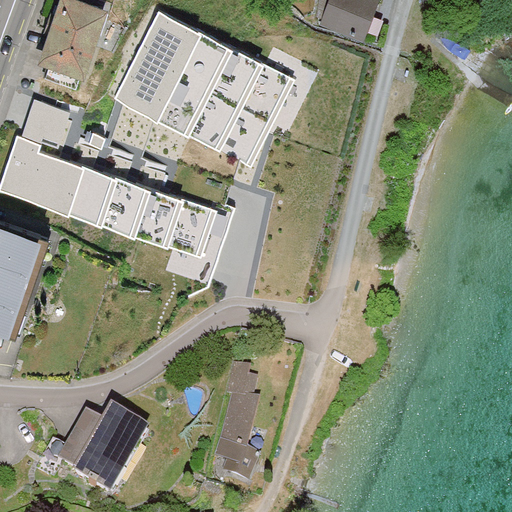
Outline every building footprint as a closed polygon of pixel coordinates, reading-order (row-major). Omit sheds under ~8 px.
[(61,0),(38,66),(82,81),(106,11),(74,0),(61,0)] [(384,0),(331,0),(321,27),(368,45),(384,0)] [(295,78),(160,10),(115,97),(251,165),(295,78)] [(18,137),(1,188),(199,254),(214,211),(40,153),(42,145),(18,137)] [(50,245),(0,227),(0,333),(17,339),(50,245)] [(258,371),(236,365),(227,396),(231,398),(220,441),(256,450),(269,403),(251,398),(258,371)] [(97,420),(70,464),(131,500),(168,437),(127,413),(116,431),(97,420)]
